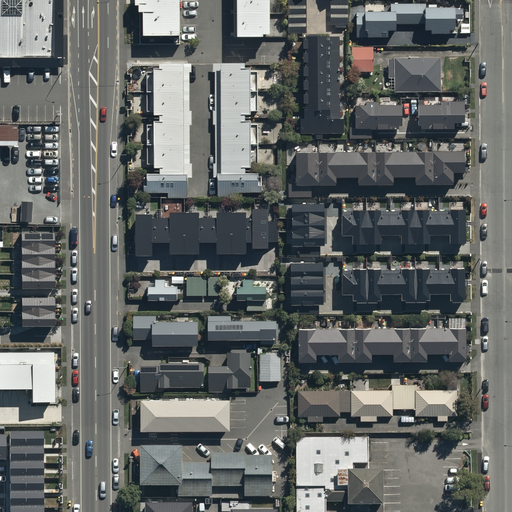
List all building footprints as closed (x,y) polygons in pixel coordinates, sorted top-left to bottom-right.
[(0,0),(0,61),(56,61),(56,0),(0,0)] [(183,46),(183,0),(138,0),(140,46),(183,46)] [(275,0),(237,0),(237,43),(276,43),(275,0)] [(286,0),(287,31),(306,31),(305,0),(286,0)] [(328,0),(329,23),(348,23),(348,0),(328,0)] [(363,13),(355,13),(355,40),(366,39),(366,38),(387,38),(387,30),(394,30),(394,26),(423,26),(423,29),(430,29),(430,33),(448,33),(448,30),(453,30),(453,7),(426,7),(426,6),(389,6),(389,11),(363,11),(363,13)] [(341,116),(340,37),(330,37),(330,34),(322,34),(322,33),(313,33),(313,35),(306,35),(306,38),(303,38),(304,117),(301,117),(302,134),(317,134),(317,139),(324,139),(324,135),(344,134),(344,116),(341,116)] [(372,45),(352,45),(352,67),(358,67),(358,70),(372,70),(372,45)] [(440,88),(440,54),(393,54),(393,57),(388,57),(388,88),(440,88)] [(191,64),(148,64),(148,170),(142,170),(142,198),(190,199),(191,64)] [(254,64),(219,64),(219,199),(240,199),(240,197),(263,197),(263,179),(254,179),(254,64)] [(442,106),(419,106),(419,131),(454,131),(454,126),(465,126),(465,102),(442,102),(442,106)] [(401,106),(357,106),(357,127),(351,128),(351,139),(371,139),(371,132),(402,132),(401,106)] [(0,145),(15,145),(15,126),(0,126),(0,145)] [(288,183),(288,195),(310,195),(310,184),(334,183),(334,176),(357,176),(357,184),(392,183),(391,176),(414,175),(414,183),(450,182),(450,170),(462,170),(462,151),(296,152),(296,183),(288,183)] [(57,202),(56,161),(48,161),(49,202),(57,202)] [(324,204),(293,204),(293,219),(324,219),(324,204)] [(255,215),(139,215),(139,237),(137,237),(137,247),(139,247),(139,262),(162,262),(162,246),(173,246),(173,262),(208,261),(208,247),(219,247),(219,261),(254,261),(254,257),(273,257),(273,253),(280,253),(280,222),(274,222),(273,208),(255,208),(255,215)] [(464,245),(464,212),(451,212),(451,215),(440,215),(440,238),(452,238),(452,245),(464,245)] [(368,246),(367,213),(354,213),(354,215),(343,215),(343,238),(355,238),(355,246),(368,246)] [(381,213),(367,213),(368,246),(381,246),(381,238),(392,238),(392,215),(381,215),(381,213)] [(416,245),(416,213),(402,213),(402,215),(392,215),(392,238),(404,238),(404,246),(416,245)] [(430,213),(416,213),(416,245),(429,245),(429,238),(440,238),(440,215),(430,215),(430,213)] [(324,219),(293,219),(293,233),(324,233),(324,219)] [(53,240),(53,233),(22,234),(22,287),(52,287),(52,274),(50,274),(50,266),(52,266),(52,253),(51,253),(51,240),(53,240)] [(324,233),(293,233),(293,248),(324,248),(324,233)] [(322,263),(292,263),(292,277),(322,277),(322,263)] [(429,268),(415,269),(415,301),(429,301),(429,294),(439,294),(439,271),(429,271),(429,268)] [(464,301),(464,268),(450,268),(450,270),(439,271),(439,294),(451,294),(451,301),(464,301)] [(367,302),(367,269),(353,269),(353,271),(343,271),(343,294),(354,294),(355,302),(367,302)] [(381,269),(367,269),(367,302),(380,302),(380,294),(391,294),(391,271),(381,271),(381,269)] [(415,301),(415,269),(402,269),(402,271),(391,271),(391,294),(403,294),(403,301),(415,301)] [(165,277),(155,277),(155,283),(148,283),(148,296),(177,296),(177,282),(183,282),(183,274),(171,274),(171,283),(165,283),(165,277)] [(218,275),(187,275),(187,293),(218,293),(218,275)] [(236,282),(236,288),(236,298),(246,298),(246,308),(266,308),(266,282),(253,282),(253,276),(242,276),(242,282),(236,282)] [(322,277),(292,277),(292,292),(322,292),(322,277)] [(322,292),(292,292),(292,307),(323,307),(322,292)] [(52,296),(23,296),(23,324),(53,324),(53,316),(51,316),(51,303),(52,303),(52,296)] [(155,314),(133,313),(133,337),(152,337),(151,341),(196,341),(197,317),(155,316),(155,314)] [(231,313),(207,313),(207,335),(260,335),(260,342),(275,342),(275,333),(278,333),(278,321),(275,321),(275,316),(230,316),(231,313)] [(299,329),(299,361),(317,361),(317,353),(339,353),(339,361),(372,361),(372,353),(394,353),(394,360),(427,360),(427,352),(450,352),(450,359),(466,359),(466,328),(299,329)] [(227,361),(207,361),(208,389),(227,389),(227,384),(251,384),(250,347),(226,347),(227,361)] [(52,349),(0,349),(0,386),(30,386),(30,399),(52,399),(52,349)] [(280,351),(259,352),(260,379),(280,379),(280,351)] [(158,361),(140,361),(140,390),(158,390),(158,384),(203,384),(202,358),(158,358),(158,361)] [(391,388),(298,388),(298,415),(307,415),(307,420),(323,420),(323,415),(341,415),(341,410),(351,410),(351,414),(360,414),(360,420),(371,420),(371,416),(376,416),(376,414),(392,414),(392,408),(414,408),(414,414),(438,414),(438,419),(448,419),(448,414),(456,414),(456,386),(454,386),(454,381),(446,381),(446,387),(416,387),(416,383),(391,383),(391,388)] [(229,429),(229,397),(140,398),(140,429),(229,429)] [(40,511),(40,432),(7,432),(7,511),(40,511)] [(369,435),(295,435),(295,511),(325,511),(326,501),(343,501),(343,506),(350,506),(350,510),(369,510),(369,502),(382,502),(382,465),(369,465),(369,435)] [(182,442),(140,442),(140,482),(180,482),(180,495),(211,495),(211,486),(244,486),(244,496),(272,496),(272,482),(277,482),(277,470),(272,470),(272,454),(245,454),(245,452),(211,452),(211,461),(182,461),(182,442)] [(190,511),(191,502),(145,502),(144,511),(190,511)]
